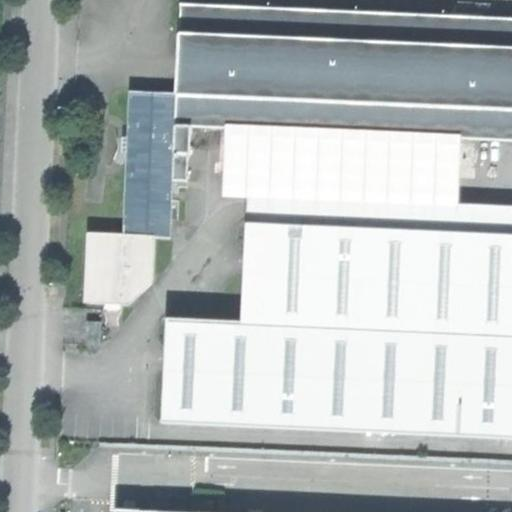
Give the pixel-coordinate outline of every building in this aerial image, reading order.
[(511,15),(179,5),(177,54),(176,91),(175,127),(193,128),(346,132),(423,136),(511,138),(511,15)] [(173,185),(175,127),(176,91),(130,92),(125,236),(156,237),(172,238),(173,185)] [(191,186),(193,128),(175,127),(173,185),(191,186)] [(422,180),(423,136),(346,132),(346,141),(345,178),(422,180)] [(218,174),(345,178),(346,141),(219,137),(218,174)] [(511,232),(246,224),(242,322),(166,319),(162,423),(511,434),(511,232)] [(154,278),(156,237),(125,236),(88,235),(86,300),(129,302),(154,278)] [(88,342),(105,342),(104,318),(88,318),(88,342)]
